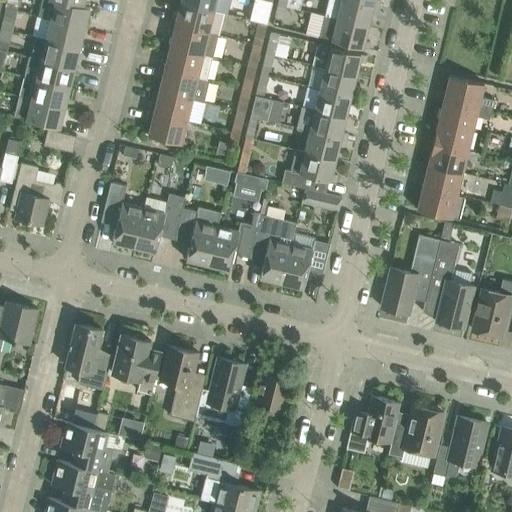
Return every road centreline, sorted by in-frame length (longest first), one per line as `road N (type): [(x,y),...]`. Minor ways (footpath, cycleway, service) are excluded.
road 1 (residential): [(332,343),(414,0)]
road 2 (residential): [(69,279),(138,0)]
road 3 (residential): [(332,343),(69,279)]
road 4 (residential): [(13,511),(69,279)]
road 5 (residential): [(511,387),(332,343)]
road 6 (residential): [(293,511),(332,343)]
